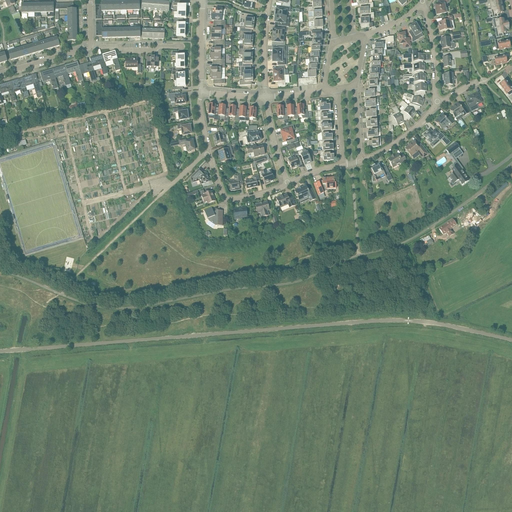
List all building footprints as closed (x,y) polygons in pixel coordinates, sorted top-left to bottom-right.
[(257,3),(257,0),(243,0),(242,6),(245,8),(248,8),(250,1),(257,3)] [(359,3),(359,8),(368,8),(373,8),(373,3),(368,3),(367,0),(357,0),(358,3),(359,3)] [(449,0),(439,0),(438,2),(436,5),(434,5),(436,15),(446,13),(444,4),(447,3),(448,3),(449,0)] [(503,6),(503,2),(501,3),(501,1),(496,2),(495,0),(489,0),(488,0),(489,4),(490,3),(491,9),(503,6)] [(308,12),(313,12),(322,11),(321,5),(323,5),(322,1),(321,1),(312,2),(313,7),(308,7),(308,12)] [(174,3),(173,6),(178,6),(178,12),(188,12),(188,8),(187,8),(187,6),(184,6),(181,6),(181,3),(174,3)] [(212,15),(222,15),(222,10),(226,10),(226,8),(226,6),(215,5),(216,5),(216,9),(212,9),(212,15)] [(8,8),(11,15),(12,15),(16,13),(13,6),(8,8)] [(275,15),(286,17),(287,12),(290,12),(291,8),(290,8),(281,6),(280,9),(276,9),(276,11),(275,11),(275,15)] [(504,10),(503,6),(491,9),(492,15),(490,15),(490,18),(498,17),(497,14),(503,12),(503,11),(504,10)] [(359,19),(369,18),(374,18),(374,13),(369,13),(368,8),(359,8),(358,9),(358,13),(360,13),(360,18),(359,19)] [(313,12),(308,12),(309,17),(308,17),(309,22),(310,22),(314,22),(323,21),(322,15),(324,15),(323,11),(322,11),(313,12)] [(16,13),(12,15),(14,20),(21,18),(19,12),(16,13)] [(173,21),(180,21),(180,18),(186,19),(186,17),(187,17),(188,13),(178,12),(177,18),(173,18),(173,21)] [(244,23),(254,24),(254,19),(252,18),(252,15),(241,13),(241,19),(244,20),(244,23)] [(215,25),(225,25),(226,21),(222,21),(222,15),(212,15),(211,21),(215,21),(215,25)] [(278,26),(286,27),(288,27),(289,21),(286,20),(286,17),(275,15),(274,20),(275,20),(274,22),(279,23),(278,26)] [(440,31),(445,30),(445,31),(451,30),(450,24),(453,23),(452,16),(445,18),(446,21),(439,22),(440,24),(438,25),(440,31)] [(369,18),(359,19),(359,23),(360,23),(361,24),(361,29),(370,27),(370,28),(372,28),(373,28),(372,23),(369,23),(369,22),(369,18),(374,18),(369,18)] [(499,18),(493,20),(495,29),(507,26),(506,22),(505,22),(504,20),(499,21),(499,18)] [(173,21),(173,24),(177,24),(177,30),(187,31),(187,30),(187,26),(186,26),(186,25),(183,24),(180,24),(180,21),(173,21)] [(314,22),(310,22),(310,27),(309,27),(309,32),(323,31),(323,25),(324,25),(324,21),(323,21),(314,22)] [(239,32),(251,33),(251,30),(253,30),(254,24),(244,23),(243,26),(240,27),(239,32)] [(418,24),(416,24),(416,23),(409,27),(413,32),(410,34),(412,38),(412,43),(417,40),(417,39),(419,38),(420,38),(422,37),(422,35),(421,33),(422,33),(419,28),(420,27),(420,26),(419,24),(418,24)] [(210,31),(210,35),(211,35),(221,35),(221,29),(225,30),(225,29),(228,29),(229,26),(225,26),(225,25),(215,25),(215,29),(213,29),(211,29),(211,31),(210,31)] [(272,35),(283,36),(284,32),(286,32),(286,27),(278,26),(278,29),(273,29),(272,35)] [(508,30),(507,26),(495,29),(496,37),(503,36),(502,33),(507,32),(507,31),(508,30)] [(172,36),(172,39),(179,40),(180,37),(182,37),(186,37),(186,35),(187,31),(177,30),(177,36),(172,36)] [(323,39),(323,31),(309,32),(309,35),(310,36),(310,37),(311,38),(312,38),(313,38),(313,41),(321,41),(322,41),(322,39),(323,39)] [(242,41),(253,42),(253,36),(251,36),(251,33),(239,32),(239,37),(243,38),(242,41)] [(411,47),(410,45),(409,40),(406,41),(404,33),(398,35),(399,44),(403,44),(403,46),(406,48),(411,47)] [(210,35),(210,38),(211,38),(211,40),(213,40),(214,41),(214,45),(225,45),(225,40),(221,40),(221,35),(211,35),(210,35)] [(283,41),(283,36),(272,35),(272,42),(277,42),(277,46),(285,46),(285,41),(283,41)] [(57,37),(51,39),(53,48),(60,46),(57,37)] [(452,43),(450,43),(449,38),(441,39),(442,44),(441,44),(442,49),(449,48),(449,49),(451,50),(454,50),(455,48),(454,43),(452,43)] [(45,41),(47,50),(53,48),(51,39),(45,41)] [(382,50),(383,50),(383,44),(381,44),(380,39),(380,40),(374,42),(374,45),(373,45),(373,49),(375,49),(375,51),(382,50)] [(501,39),(495,40),(497,50),(499,49),(499,50),(510,48),(509,46),(511,46),(510,42),(509,42),(508,41),(501,42),(501,39)] [(39,43),(41,51),(47,50),(45,41),(39,43)] [(239,45),(239,50),(250,50),(250,47),(252,47),(253,42),(242,41),(242,44),(239,45)] [(33,45),(35,53),(41,51),(39,43),(33,45)] [(27,46),(29,55),(35,53),(33,45),(27,46)] [(210,51),(210,54),(211,54),(221,54),(221,49),(225,49),(225,45),(214,45),(214,49),(213,49),(211,49),(211,51),(210,51)] [(21,48),(23,57),(29,55),(27,46),(21,48)] [(272,52),(272,56),(282,56),(282,52),(286,52),(286,46),(285,46),(277,46),(277,49),(273,49),(273,52),(272,52)] [(14,50),(17,59),(23,57),(21,48),(14,50)] [(11,60),(17,59),(14,50),(8,52),(11,60)] [(250,53),(250,50),(239,50),(238,55),(242,56),(242,59),(252,59),(252,53),(250,53)] [(115,51),(102,54),(105,63),(112,61),(116,71),(121,70),(115,51)] [(185,62),(187,62),(186,58),(185,58),(185,56),(179,56),(179,53),(172,53),(172,56),(176,56),(176,62),(185,62)] [(90,58),(93,70),(101,68),(103,75),(108,73),(105,63),(102,54),(90,58)] [(210,54),(210,58),(211,58),(211,60),(213,60),(214,60),(214,64),(225,64),(225,60),(225,54),(221,54),(211,54),(210,54)] [(403,66),(424,64),(423,64),(423,59),(424,59),(424,54),(418,54),(413,54),(412,54),(409,55),(408,55),(402,55),(402,60),(408,59),(413,59),(413,61),(412,62),(411,63),(411,65),(402,65),(403,66)] [(497,55),(489,56),(490,60),(494,59),(496,65),(506,63),(506,62),(508,62),(507,57),(505,57),(505,56),(498,57),(497,55)] [(282,59),(282,56),(272,56),(272,59),(272,60),(272,62),(277,62),(277,66),(286,66),(286,59),(282,59)] [(161,61),(158,61),(158,58),(155,58),(155,57),(151,57),(151,58),(147,58),(147,67),(151,67),(151,69),(155,69),(155,68),(158,68),(158,70),(161,70),(161,61)] [(444,67),(449,67),(451,67),(451,57),(443,57),(443,61),(444,67)] [(78,62),(81,75),(89,72),(92,83),(97,81),(93,70),(90,58),(91,62),(79,65),(78,62)] [(138,59),(125,59),(125,67),(138,67),(138,73),(141,73),(141,64),(138,65),(138,59)] [(252,65),(252,59),(242,59),(242,62),(238,63),(239,68),(250,67),(250,65),(252,65)] [(81,75),(78,62),(65,65),(68,74),(75,72),(78,82),(83,81),(81,75)] [(186,66),(187,62),(185,62),(176,62),(176,68),(172,68),(172,72),(179,71),(179,68),(185,68),(185,66),(186,66)] [(211,70),(210,70),(210,74),(211,74),(221,74),(221,69),(225,69),(225,64),(214,64),(214,68),(213,68),(211,68),(211,70)] [(425,69),(424,64),(403,66),(403,70),(409,70),(408,69),(409,69),(409,73),(411,73),(412,75),(403,76),(425,74),(424,74),(423,69),(425,69)] [(53,69),(55,78),(63,76),(66,86),(71,84),(68,74),(65,65),(53,69)] [(273,76),(285,75),(282,75),(282,72),(284,72),(284,66),(278,67),(278,70),(273,70),(273,76)] [(242,73),(242,77),(253,76),(252,70),(250,70),(250,67),(239,68),(239,73),(242,73)] [(58,88),(55,78),(53,69),(40,73),(43,82),(51,80),(54,89),(58,88)] [(176,75),(177,81),(187,81),(187,76),(186,76),(185,74),(180,75),(179,71),(172,72),(172,75),(176,75)] [(307,78),(310,78),(313,78),(314,84),(317,83),(316,76),(318,75),(317,71),(316,71),(308,72),(307,72),(307,78)] [(454,77),(453,77),(453,73),(444,74),(444,78),(445,78),(446,85),(454,85),(454,81),(455,81),(455,80),(455,78),(454,77)] [(23,78),(26,87),(34,85),(36,95),(41,93),(36,74),(23,78)] [(211,74),(210,74),(210,78),(211,78),(211,80),(213,80),(214,80),(215,84),(213,84),(225,84),(225,79),(221,79),(221,74),(211,74)] [(425,74),(403,76),(404,80),(409,80),(409,79),(410,79),(411,83),(412,83),(412,85),(408,85),(408,86),(426,84),(425,84),(424,79),(426,79),(425,74)] [(285,86),(285,75),(273,76),(274,82),(277,82),(278,86),(285,86)] [(253,82),(253,76),(242,77),(243,80),(239,81),(239,86),(251,85),(251,82),(253,82)] [(23,78),(11,81),(14,93),(17,92),(17,91),(21,90),(23,98),(29,97),(26,87),(23,78)] [(11,81),(0,84),(0,90),(2,96),(9,94),(12,102),(16,100),(14,93),(11,81)] [(187,85),(187,81),(177,81),(177,87),(173,87),(173,90),(175,90),(180,90),(180,87),(186,87),(186,85),(187,85)] [(509,96),(511,93),(511,85),(510,87),(506,81),(505,82),(504,81),(501,83),(501,84),(500,85),(507,94),(509,96)] [(407,94),(424,100),(423,99),(424,95),(425,94),(425,89),(426,89),(426,84),(408,86),(408,90),(414,90),(414,89),(415,89),(415,95),(415,96),(407,94)] [(364,98),(368,98),(375,97),(375,93),(377,93),(377,87),(369,87),(366,87),(366,88),(367,88),(368,92),(364,92),(364,98)] [(175,105),(181,104),(186,104),(185,96),(177,97),(176,93),(168,94),(169,99),(170,100),(173,100),(175,101),(175,105)] [(470,101),(467,103),(469,107),(471,112),(479,108),(477,105),(482,102),(480,97),(477,93),(468,97),(470,101)] [(403,101),(416,113),(417,113),(415,112),(419,109),(420,109),(421,104),(422,104),(424,100),(407,94),(405,98),(411,100),(411,99),(412,100),(410,106),(409,107),(403,101)] [(378,97),(375,97),(368,98),(369,102),(365,102),(365,108),(369,107),(376,107),(375,103),(378,103),(378,97)] [(320,111),(327,111),(330,110),(330,105),(326,105),(326,100),(319,101),(320,111)] [(396,106),(404,123),(404,121),(408,119),(409,120),(412,116),(413,117),(416,113),(403,101),(400,105),(402,107),(400,109),(402,112),(401,113),(400,114),(396,106)] [(453,107),(449,110),(450,111),(450,112),(452,114),(455,118),(461,114),(463,117),(469,113),(465,107),(462,108),(461,107),(458,103),(454,106),(455,107),(454,107),(453,107)] [(214,121),(218,121),(219,112),(215,112),(215,105),(209,105),(208,115),(214,115),(214,121)] [(308,115),(308,112),(304,112),(304,105),(297,106),(298,113),(298,112),(298,116),(301,116),(303,118),(308,118),(308,115)] [(229,117),(229,113),(225,113),(225,106),(219,106),(219,112),(218,121),(219,116),(225,116),(224,121),(228,122),(229,117)] [(239,122),(239,120),(239,114),(235,114),(236,107),(229,106),(229,113),(229,117),(235,117),(234,121),(239,122)] [(287,106),(287,113),(288,117),(288,116),(294,116),(294,119),(298,119),(298,116),(298,112),(298,113),(294,113),(293,106),(287,106)] [(400,125),(404,123),(396,106),(392,108),(395,114),(395,113),(395,114),(390,117),(389,117),(389,116),(388,116),(389,125),(394,125),(394,126),(399,124),(400,125)] [(249,121),(249,118),(249,115),(245,115),(246,108),(240,107),(239,114),(239,120),(249,121)] [(288,120),(288,116),(288,117),(287,113),(284,114),(283,107),(277,107),(277,109),(275,109),(276,114),(277,113),(277,117),(283,117),(284,120),(288,120)] [(376,117),(376,107),(369,107),(369,112),(365,112),(366,118),(370,117),(376,117)] [(179,120),(183,120),(188,119),(187,111),(182,111),(182,108),(174,109),(174,113),(178,112),(179,120)] [(320,117),(321,121),(327,121),(331,120),(331,115),(327,115),(327,111),(320,111),(317,111),(318,117),(320,117)] [(438,119),(435,122),(436,123),(435,124),(438,126),(441,129),(446,124),(447,124),(450,127),(454,123),(452,120),(449,117),(446,119),(442,114),(439,117),(440,118),(438,119)] [(377,127),(376,117),(370,117),(370,122),(366,122),(367,128),(370,127),(377,127)] [(321,127),(321,131),(328,131),(332,130),(331,125),(328,125),(327,121),(321,121),(318,121),(318,127),(321,127)] [(183,135),(186,135),(191,134),(190,125),(185,126),(184,123),(177,124),(178,130),(182,129),(183,135)] [(283,137),(295,133),(292,134),(292,131),(294,130),(293,125),(287,126),(287,127),(288,129),(285,130),(285,131),(281,132),(283,137)] [(380,126),(377,127),(370,127),(371,132),(367,132),(367,138),(371,137),(378,137),(378,133),(380,133),(380,126)] [(226,135),(226,129),(219,129),(217,135),(213,136),(215,145),(226,142),(224,136),(226,135)] [(440,134),(439,133),(436,129),(432,132),(429,129),(423,135),(430,143),(437,138),(436,137),(440,134)] [(246,130),(246,133),(247,134),(247,135),(247,136),(246,137),(248,144),(251,143),(256,142),(256,143),(259,142),(259,141),(261,141),(261,139),(262,139),(261,136),(260,136),(259,133),(256,134),(255,134),(255,133),(253,133),(253,130),(249,130),(246,130)] [(322,141),(329,141),(333,140),(332,135),(328,135),(328,131),(321,131),(322,141)] [(295,133),(283,137),(284,142),(288,141),(288,142),(291,141),(292,144),(298,142),(295,133)] [(381,136),(378,137),(371,137),(371,142),(368,142),(368,148),(379,147),(378,143),(381,143),(381,136)] [(178,140),(170,142),(171,147),(179,145),(179,146),(185,144),(186,147),(187,152),(188,151),(188,152),(189,152),(190,152),(191,151),(190,151),(195,150),(193,140),(188,141),(187,138),(178,140)] [(322,147),(323,151),(330,151),(333,150),(333,145),(329,145),(329,141),(322,141),(319,141),(320,147),(322,147)] [(410,145),(405,149),(406,150),(406,151),(406,152),(407,153),(408,153),(411,156),(417,151),(418,151),(424,158),(428,154),(421,145),(418,147),(417,145),(414,141),(410,144),(410,145)] [(456,143),(446,150),(449,154),(451,156),(452,155),(453,154),(452,154),(459,150),(459,149),(460,150),(458,148),(458,147),(459,147),(456,143)] [(221,162),(226,161),(227,162),(230,161),(230,160),(231,160),(230,156),(233,155),(230,145),(223,147),(224,150),(218,152),(221,162)] [(254,157),(260,156),(265,155),(263,147),(257,148),(256,145),(254,146),(251,146),(247,147),(248,154),(253,152),(254,157)] [(311,157),(309,152),(309,149),(306,151),(305,150),(304,149),(303,150),(302,150),(302,151),(302,152),(303,154),(301,155),(305,165),(307,164),(308,164),(309,164),(310,164),(310,163),(312,162),(309,157),(311,157)] [(330,155),(330,151),(323,151),(320,151),(320,157),(323,157),(323,161),(334,160),(334,155),(330,155)] [(301,162),(299,156),(297,152),(293,153),(295,157),(288,159),(289,161),(288,161),(289,165),(290,165),(292,169),(299,166),(298,163),(301,162)] [(407,162),(406,160),(403,156),(400,158),(398,154),(394,156),(394,155),(391,157),(391,158),(388,160),(393,167),(400,163),(401,166),(407,162)] [(451,175),(448,178),(452,183),(450,184),(452,187),(453,186),(455,184),(454,183),(456,182),(459,180),(462,185),(468,181),(466,178),(467,178),(466,178),(465,176),(465,175),(465,176),(463,174),(464,174),(463,173),(462,172),(462,171),(461,171),(464,170),(460,165),(458,163),(458,162),(457,163),(454,165),(455,167),(451,170),(454,173),(452,175),(452,174),(451,175)] [(373,168),(370,169),(372,173),(371,174),(372,176),(372,182),(372,181),(376,181),(376,182),(377,181),(377,180),(381,178),(381,179),(386,177),(388,182),(393,180),(388,170),(386,166),(381,168),(380,165),(375,167),(374,166),(375,166),(374,166),(372,167),(373,168)] [(200,169),(191,178),(192,182),(199,180),(200,184),(201,184),(202,185),(204,184),(204,183),(209,181),(206,173),(205,173),(205,174),(203,173),(200,169)] [(271,172),(267,173),(266,171),(261,172),(262,175),(265,184),(267,184),(266,183),(274,180),(273,178),(274,177),(273,175),(272,175),(271,172)] [(242,184),(242,179),(241,174),(233,175),(234,180),(229,181),(231,191),(239,190),(239,185),(242,184)] [(259,181),(258,177),(258,175),(252,177),(252,180),(245,181),(247,189),(257,187),(256,182),(259,181)] [(327,189),(331,189),(336,189),(335,184),(334,184),(334,178),(322,179),(323,182),(319,183),(319,182),(314,184),(318,195),(324,193),(323,192),(327,191),(327,189)] [(299,201),(301,203),(309,200),(310,202),(316,199),(311,189),(308,191),(306,186),(302,187),(301,187),(301,188),(299,189),(299,188),(298,188),(299,189),(295,191),(299,201)] [(211,191),(207,193),(205,194),(203,190),(200,191),(204,202),(207,201),(208,204),(215,201),(211,191)] [(278,201),(276,202),(278,205),(279,205),(280,208),(288,205),(290,208),(295,206),(294,202),(292,198),(288,199),(287,194),(276,199),(277,201),(278,201)] [(269,210),(268,207),(267,202),(263,203),(260,204),(256,205),(258,213),(261,212),(262,217),(268,215),(267,211),(269,210)] [(223,226),(223,216),(223,211),(217,211),(214,213),(211,207),(204,210),(207,219),(208,219),(209,221),(215,225),(217,225),(217,226),(223,226)] [(247,217),(247,213),(246,208),(238,209),(233,209),(234,219),(240,219),(239,218),(247,217)] [(464,230),(457,220),(452,223),(450,220),(440,228),(442,230),(438,233),(444,243),(464,230)] [(470,226),(475,230),(479,224),(474,220),(472,222),(473,222),(470,226)]
